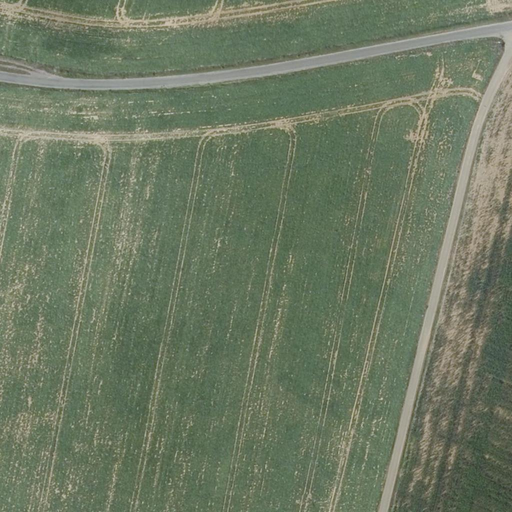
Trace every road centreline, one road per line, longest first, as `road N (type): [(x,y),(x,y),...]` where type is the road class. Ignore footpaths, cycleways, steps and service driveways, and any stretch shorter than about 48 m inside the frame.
road 1 (unclassified): [(511,28),(212,79),(90,85),(0,76)]
road 2 (track): [(511,44),(485,98),(383,511)]
